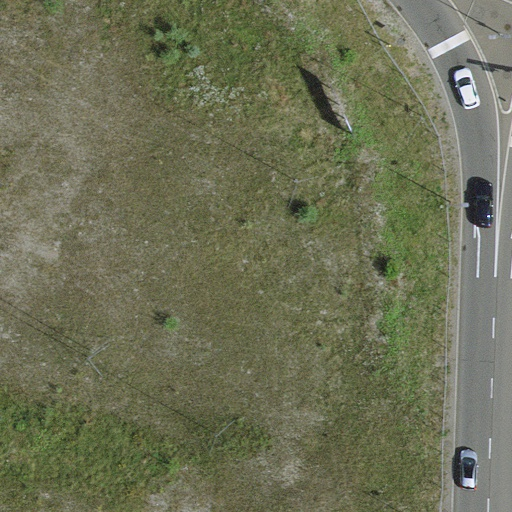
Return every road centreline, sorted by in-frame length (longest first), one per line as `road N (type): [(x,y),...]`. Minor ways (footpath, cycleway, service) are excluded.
road 1 (primary): [(511,294),(468,87),(420,0)]
road 2 (primary): [(507,511),(511,294)]
